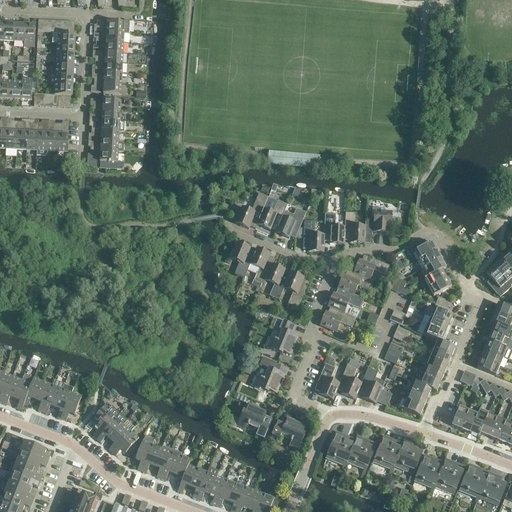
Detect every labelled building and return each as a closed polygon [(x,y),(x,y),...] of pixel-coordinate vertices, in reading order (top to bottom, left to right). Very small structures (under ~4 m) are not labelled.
[(106,28),(106,33),(124,34),(128,35),(129,21),(124,21),(114,20),(114,23),(97,22),(97,26),(106,28)] [(14,43),(15,25),(4,25),(3,42),(14,43)] [(24,43),(25,26),(15,25),(14,43),(24,43)] [(34,49),(34,44),(35,26),(25,26),(24,43),(24,48),(34,49)] [(96,39),(96,43),(123,44),(124,34),(106,33),(106,38),(96,39)] [(58,34),(57,45),(75,46),(75,35),(74,35),(68,35),(62,34),(58,34)] [(105,49),(105,54),(123,55),(123,44),(96,43),(96,47),(105,49)] [(57,45),(57,55),(74,56),(75,46),(57,45)] [(95,60),(95,63),(122,65),(123,55),(105,54),(105,59),(95,60)] [(57,55),(56,65),(74,66),(74,56),(57,55)] [(104,69),(104,74),(122,75),(122,65),(95,63),(95,67),(104,69)] [(55,75),(73,76),(74,66),(56,65),(55,75)] [(94,80),(94,84),(121,85),(122,75),(104,74),(104,79),(94,80)] [(55,85),(55,86),(73,86),(73,76),(55,75),(51,75),(50,85),(55,85)] [(11,101),(12,83),(1,83),(0,100),(11,101)] [(21,101),(22,84),(12,83),(11,101),(21,101)] [(31,102),(32,90),(32,84),(22,84),(21,101),(31,102)] [(103,95),(121,96),(121,85),(94,84),(93,87),(103,89),(103,95)] [(72,97),(73,86),(55,86),(54,96),(72,97)] [(92,111),(120,112),(120,102),(103,101),(102,106),(92,107),(92,111)] [(102,117),(102,122),(119,123),(120,112),(92,111),(92,115),(102,117)] [(119,123),(102,122),(101,127),(91,128),(91,131),(119,133),(123,133),(124,123),(119,123)] [(16,155),(16,151),(18,123),(14,123),(12,133),(7,132),(6,150),(6,155),(16,155)] [(26,151),(27,133),(22,133),(21,123),(18,123),(16,151),(26,151)] [(26,151),(37,152),(38,124),(34,124),(32,134),(27,133),(26,151)] [(47,152),(48,134),(43,134),(42,124),(38,124),(37,152),(36,156),(47,157),(47,152)] [(57,153),(58,125),(55,125),(53,135),(48,134),(47,152),(57,153)] [(57,153),(68,153),(68,135),(63,135),(62,125),(58,125),(57,153)] [(101,137),(101,142),(118,143),(119,133),(91,131),(91,135),(101,137)] [(118,143),(101,142),(100,147),(90,148),(90,152),(118,153),(118,143)] [(90,152),(90,155),(100,157),(99,163),(101,163),(100,169),(123,170),(124,163),(117,163),(118,153),(90,152)] [(319,158),(267,153),(267,157),(266,167),(317,172),(318,161),(319,158)] [(256,230),(257,226),(264,209),(269,198),(259,194),(251,212),(242,208),(235,224),(249,230),(250,228),(256,230)] [(264,209),(257,226),(270,232),(271,229),(276,231),(277,231),(283,217),(285,212),(287,206),(278,202),(269,198),(264,209)] [(374,233),(389,234),(389,228),(391,228),(392,212),(383,212),(383,209),(372,208),(372,219),(374,219),(373,222),(365,222),(365,227),(366,227),(365,245),(371,245),(372,233),(374,233)] [(296,239),(306,214),(296,210),(293,219),(290,218),(290,216),(289,215),(288,214),(285,212),(283,217),(277,231),(276,231),(275,234),(289,239),(290,237),(296,239)] [(345,228),(344,241),(350,242),(350,244),(365,245),(366,227),(365,227),(355,226),(356,214),(345,214),(345,228)] [(324,243),(330,243),(330,245),(344,246),(344,241),(345,228),(335,227),(336,215),(325,215),(324,236),(324,243)] [(324,236),(314,235),(315,223),(304,222),(303,250),(309,250),(309,253),(324,254),(324,243),(324,236)] [(419,261),(437,252),(432,243),(426,247),(423,241),(407,251),(409,256),(415,253),(419,261)] [(245,279),(248,271),(250,266),(255,253),(250,251),(251,249),(237,243),(230,260),(239,264),(235,275),(245,279)] [(270,255),(257,249),(256,249),(255,253),(250,266),(248,271),(257,275),(253,285),(260,288),(262,284),(264,285),(265,282),(272,265),(275,259),(269,257),(270,255)] [(437,252),(419,261),(424,270),(441,260),(437,252)] [(386,277),(390,267),(364,256),(361,262),(359,261),(354,274),(370,281),(374,272),(386,277)] [(511,260),(508,256),(501,262),(511,274),(511,260)] [(424,270),(428,278),(443,270),(443,271),(446,269),(441,260),(424,270)] [(511,274),(501,262),(494,268),(510,288),(511,286),(511,274)] [(279,301),(284,290),(290,275),(284,273),(285,271),(272,265),(265,282),(274,286),(270,297),(279,301)] [(510,288),(494,268),(486,275),(491,280),(487,284),(500,299),(511,289),(510,288)] [(429,289),(447,279),(443,271),(443,270),(428,278),(424,280),(429,289)] [(343,276),(338,289),(355,296),(358,287),(370,292),(370,291),(376,294),(379,287),(373,284),(374,282),(370,281),(354,274),(348,271),(345,277),(343,276)] [(304,279),(291,273),(290,273),(290,275),(284,290),(293,294),(288,305),(298,309),(309,283),(303,281),(304,279)] [(395,293),(400,281),(395,279),(390,291),(395,293)] [(452,288),(447,279),(429,289),(434,297),(452,288)] [(400,281),(395,293),(401,295),(403,290),(406,283),(400,281)] [(364,300),(355,296),(338,289),(338,290),(336,295),(333,294),(328,308),(330,308),(345,314),(348,305),(360,310),(364,300)] [(437,303),(449,309),(451,303),(439,298),(437,303)] [(431,318),(449,325),(453,317),(447,314),(449,309),(437,303),(434,309),(431,318)] [(498,304),(494,314),(511,321),(511,310),(510,310),(498,304)] [(356,319),(345,314),(330,308),(328,314),(326,313),(320,326),(337,333),(341,324),(352,329),(356,319)] [(392,316),(404,321),(406,316),(394,311),(392,316)] [(511,321),(494,314),(490,322),(495,325),(509,330),(511,322),(511,321)] [(404,321),(392,316),(390,322),(402,327),(404,321)] [(431,318),(427,326),(446,334),(449,325),(431,318)] [(291,356),(298,338),(292,335),(295,328),(277,320),(274,328),(282,332),(277,343),(271,340),(267,348),(282,355),(283,353),(291,356)] [(492,333),(511,341),(511,338),(511,331),(509,330),(495,325),(492,333)] [(446,334),(427,326),(423,336),(436,341),(437,341),(442,343),(446,334)] [(396,334),(408,339),(410,333),(398,328),(396,334)] [(488,342),(507,350),(511,341),(492,333),(488,342)] [(408,339),(396,334),(393,339),(405,344),(408,339)] [(433,350),(452,358),(456,349),(443,343),(442,343),(437,341),(436,341),(433,350)] [(484,351),(503,359),(507,350),(488,342),(484,351)] [(389,350),(401,355),(403,350),(391,345),(389,350)] [(401,355),(389,350),(387,355),(398,360),(401,355)] [(429,359),(448,367),(452,358),(433,350),(429,359)] [(503,359),(484,351),(481,360),(500,368),(503,359)] [(387,355),(384,361),(396,366),(398,360),(387,355)] [(277,394),(284,377),(278,374),(281,367),(263,359),(260,367),(268,370),(264,381),(257,379),(253,387),(268,393),(269,391),(277,394)] [(425,367),(444,375),(448,367),(429,359),(425,367)] [(496,377),(500,368),(481,360),(477,369),(490,374),(496,377)] [(333,401),(337,391),(340,385),(340,384),(331,381),(335,369),(326,365),(315,391),(320,393),(319,396),(333,401)] [(355,401),(358,395),(362,384),(353,380),(357,369),(347,365),(340,384),(340,385),(337,391),(342,393),(341,395),(355,401)] [(422,376),(441,384),(444,375),(425,367),(422,376)] [(362,384),(358,395),(363,397),(362,400),(375,405),(376,403),(381,391),(382,391),(383,389),(373,385),(378,373),(368,369),(362,384)] [(474,382),(476,377),(465,372),(462,377),(474,382)] [(0,403),(2,404),(13,378),(3,374),(0,382),(0,393),(1,394),(0,397),(0,403)] [(422,376),(418,385),(418,386),(431,391),(437,394),(441,384),(422,376)] [(460,383),(472,388),(474,382),(462,377),(460,383)] [(10,398),(15,400),(22,381),(13,378),(2,404),(7,406),(10,398)] [(31,399),(36,401),(43,383),(34,380),(31,385),(23,406),(24,406),(28,407),(31,399)] [(480,384),(481,385),(486,395),(491,392),(492,392),(489,387),(485,380),(480,384)] [(20,402),(17,410),(22,411),(24,406),(23,406),(31,385),(22,381),(15,400),(20,402)] [(38,411),(42,413),(53,387),(43,383),(36,401),(41,403),(38,411)] [(409,392),(428,400),(431,391),(418,386),(418,385),(412,383),(409,392)] [(492,392),(491,392),(495,399),(500,396),(501,395),(498,391),(494,384),(489,387),(492,392)] [(42,413),(47,415),(50,407),(55,409),(62,390),(53,387),(42,413)] [(501,395),(500,396),(504,402),(509,399),(507,395),(503,388),(498,391),(501,395)] [(60,411),(57,419),(61,420),(72,394),(62,390),(55,409),(60,411)] [(376,403),(381,405),(386,393),(382,391),(381,391),(376,403)] [(405,401),(424,408),(428,400),(409,392),(405,401)] [(386,393),(381,405),(387,407),(392,395),(386,393)] [(61,420),(66,422),(69,414),(74,416),(81,398),(72,394),(61,420)] [(420,418),(424,408),(405,401),(401,410),(420,418)] [(97,441),(115,419),(119,415),(107,404),(99,413),(93,421),(97,425),(95,427),(99,431),(93,438),(97,441)] [(264,440),(272,422),(264,419),(267,412),(249,405),(246,413),(244,412),(237,427),(245,430),(249,423),(260,428),(256,437),(264,440)] [(452,427),(461,430),(469,412),(460,408),(452,427)] [(461,430),(470,434),(478,415),(469,412),(461,430)] [(470,434),(479,438),(480,435),(480,434),(486,419),(478,415),(470,434)] [(489,438),(497,419),(488,415),(486,419),(480,434),(480,435),(489,438)] [(106,437),(110,441),(123,426),(115,419),(97,441),(101,444),(106,437)] [(298,450),(304,435),(303,434),(305,427),(288,419),(285,425),(278,422),(270,441),(278,444),(281,435),(293,440),(290,447),(298,450)] [(498,442),(506,423),(497,419),(489,438),(498,442)] [(498,442),(506,446),(511,432),(511,425),(506,423),(498,442)] [(112,454),(131,433),(123,426),(110,441),(115,444),(109,451),(112,454)] [(139,440),(131,433),(112,454),(116,457),(122,451),(126,454),(139,440)] [(340,474),(342,475),(343,476),(347,465),(347,464),(355,445),(354,445),(346,441),(347,438),(337,434),(326,460),(343,467),(340,474)] [(368,442),(358,438),(357,438),(354,445),(355,445),(347,464),(347,465),(364,471),(361,478),(363,479),(377,446),(376,445),(375,449),(366,445),(368,442)] [(387,478),(390,479),(394,469),(394,468),(402,449),(401,449),(393,446),(394,442),(384,438),(373,464),(390,471),(387,478)] [(20,453),(48,463),(50,458),(44,455),(46,451),(24,442),(20,453)] [(415,446),(405,442),(404,442),(401,449),(402,449),(394,468),(394,469),(411,475),(408,482),(410,483),(415,472),(422,453),(413,450),(415,446)] [(138,471),(142,473),(152,446),(143,443),(136,461),(141,463),(138,471)] [(142,473),(146,474),(150,466),(155,468),(162,450),(152,446),(142,473)] [(160,470),(157,478),(161,480),(171,454),(162,450),(155,468),(160,470)] [(16,463),(38,471),(40,466),(46,468),(48,463),(20,453),(16,463)] [(161,480),(166,481),(169,473),(174,475),(181,457),(171,454),(161,480)] [(179,477),(176,485),(180,487),(188,467),(190,461),(181,457),(174,475),(179,477)] [(428,497),(431,498),(436,488),(435,487),(443,468),(442,468),(434,464),(435,461),(425,457),(414,483),(431,490),(428,497)] [(456,465),(446,461),(445,461),(442,468),(443,468),(435,487),(436,488),(452,494),(449,501),(451,502),(465,468),(463,472),(454,468),(456,465)] [(13,473),(40,483),(42,478),(37,476),(38,471),(16,463),(13,473)] [(474,506),(476,507),(477,507),(479,501),(478,501),(488,478),(487,478),(479,474),(480,470),(470,466),(459,493),(476,500),(474,506)] [(178,493),(182,494),(186,486),(191,488),(198,470),(188,467),(180,487),(178,493)] [(196,490),(193,498),(197,500),(207,474),(198,470),(191,488),(196,490)] [(9,483),(30,491),(32,487),(38,489),(40,483),(13,473),(9,483)] [(197,500),(201,502),(205,494),(210,496),(217,477),(207,474),(197,500)] [(499,478),(489,474),(487,478),(488,478),(478,501),(479,501),(495,507),(493,511),(495,511),(499,505),(507,485),(498,482),(499,478)] [(215,498),(212,506),(216,507),(226,481),(217,477),(210,496),(215,498)] [(216,507),(221,509),(224,501),(229,503),(236,485),(226,481),(216,507)] [(5,493),(32,503),(34,498),(29,496),(30,491),(9,483),(5,493)] [(511,511),(511,484),(504,501),(502,506),(511,510),(511,511)] [(234,505),(231,511),(236,511),(245,488),(236,485),(229,503),(234,505)] [(255,492),(250,490),(245,488),(236,511),(241,511),(243,508),(248,510),(255,492)] [(252,511),(258,511),(264,496),(255,492),(248,510),(252,511)] [(1,503),(23,511),(24,507),(30,509),(32,503),(5,493),(1,503)] [(74,511),(94,511),(98,503),(101,504),(103,499),(94,496),(92,501),(88,500),(84,498),(81,497),(74,511)] [(269,511),(270,511),(273,511),(275,511),(280,502),(274,499),(264,496),(258,511),(269,511)] [(0,505),(0,511),(22,511),(23,511),(1,503),(0,505)]
